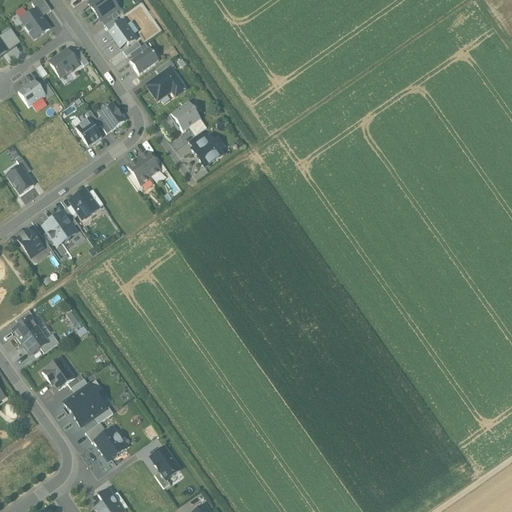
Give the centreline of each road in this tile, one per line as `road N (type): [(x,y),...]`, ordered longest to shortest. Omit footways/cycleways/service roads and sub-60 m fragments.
road 1 (track): [(470,0),(0,328)]
road 2 (track): [(68,281),(232,511)]
road 3 (residential): [(0,233),(148,128)]
road 4 (track): [(266,141),(166,0)]
road 5 (residential): [(56,483),(76,468),(0,359)]
road 6 (residential): [(148,128),(76,28)]
